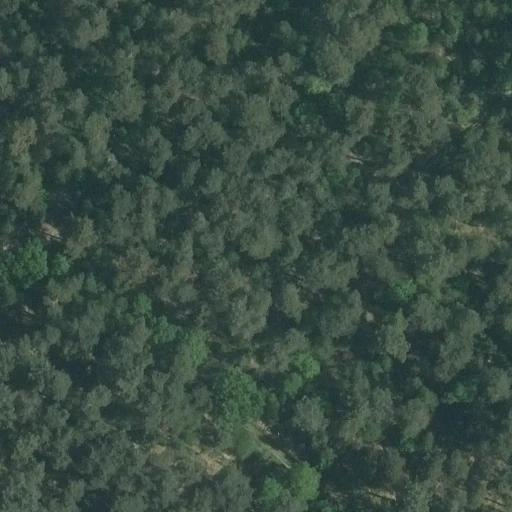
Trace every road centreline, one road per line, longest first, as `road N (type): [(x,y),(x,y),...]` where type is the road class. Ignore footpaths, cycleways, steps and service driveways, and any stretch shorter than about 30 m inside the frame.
road 1 (track): [(340,511),(42,246)]
road 2 (track): [(511,94),(387,202),(256,55)]
road 3 (track): [(256,55),(42,246)]
